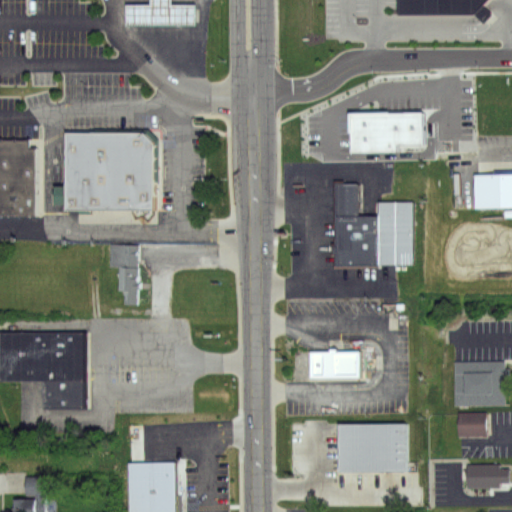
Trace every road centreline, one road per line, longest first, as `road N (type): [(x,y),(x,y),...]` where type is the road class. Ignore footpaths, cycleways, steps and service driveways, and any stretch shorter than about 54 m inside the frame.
road 1 (secondary): [(258,511),(250,0)]
road 2 (residential): [(252,94),(322,81),(348,61),(511,56)]
